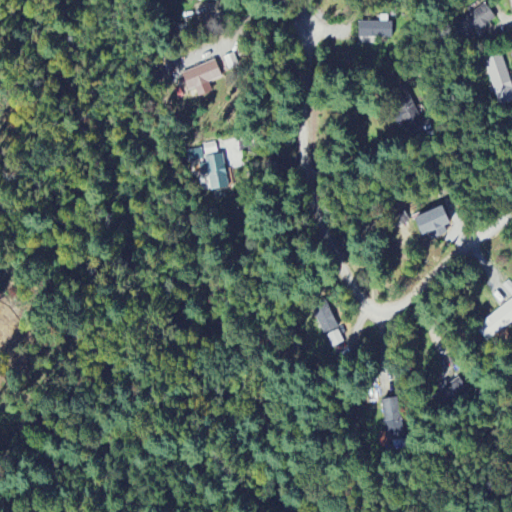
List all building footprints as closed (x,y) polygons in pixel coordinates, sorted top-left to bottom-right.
[(464,41),(496,19),(486,4),(454,25),(464,41)] [(359,39),(393,39),(393,23),(359,22),(359,39)] [(499,107),(511,102),(511,85),(502,55),(484,61),(499,107)] [(182,72),(187,90),(222,80),(217,62),(182,72)] [(427,120),(416,102),(395,114),(405,132),(427,120)] [(204,157),(223,155),(225,163),(239,161),(236,140),(202,145),(204,157)] [(189,163),(204,160),(201,149),(186,152),(189,163)] [(199,162),(201,176),(208,175),(211,191),(229,188),(223,157),(199,162)] [(428,243),(447,234),(444,228),(451,224),(443,207),(417,218),(428,243)] [(312,309),(324,336),(338,330),(327,303),(312,309)] [(466,396),(459,379),(436,388),(440,399),(441,398),(444,405),(466,396)] [(382,401),(385,423),(401,420),(398,398),(382,401)]
